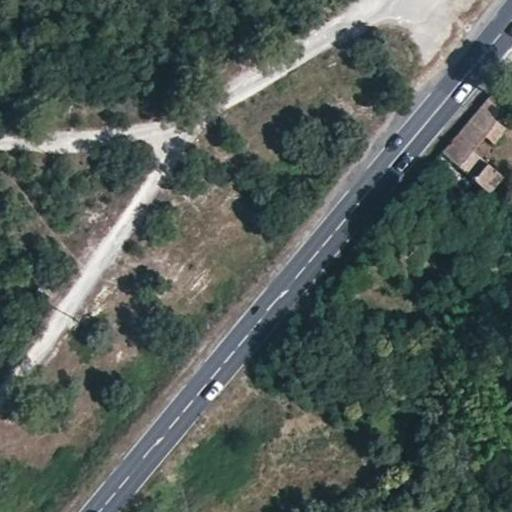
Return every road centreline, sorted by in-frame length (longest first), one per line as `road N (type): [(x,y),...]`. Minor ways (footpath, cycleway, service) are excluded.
road 1 (primary): [(98,511),(491,49)]
road 2 (unclassified): [(0,395),(146,192),(183,115)]
road 3 (unclassified): [(183,115),(395,0)]
road 4 (unclassified): [(0,141),(116,137),(183,115)]
